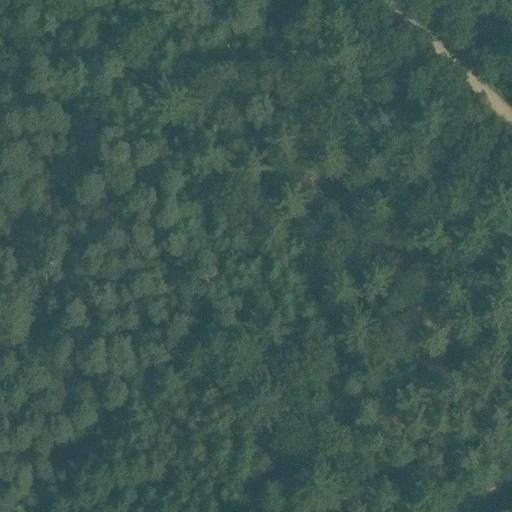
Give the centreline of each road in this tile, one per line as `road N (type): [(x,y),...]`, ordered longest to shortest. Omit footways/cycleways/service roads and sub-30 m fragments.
road 1 (track): [(385,0),(511,117)]
road 2 (track): [(370,511),(342,499),(269,488),(239,511)]
